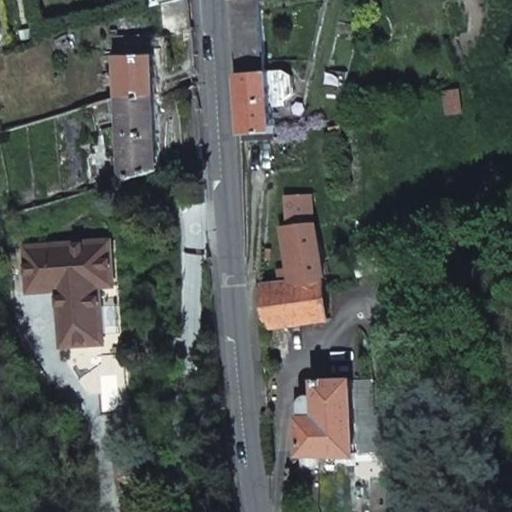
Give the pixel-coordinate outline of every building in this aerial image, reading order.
[(178,0),(160,5),(157,6),(159,35),(188,33),(185,0),(178,0)] [(230,0),(234,73),(267,71),(261,0),(230,0)] [(119,98),(158,96),(156,55),(118,56),(119,98)] [(322,111),(342,114),(349,72),(329,69),(322,111)] [(239,134),(278,133),(276,106),(284,105),(283,99),(290,98),(296,93),(295,76),(285,71),(267,71),(234,73),(236,103),(239,134)] [(161,171),(161,170),(158,96),(119,98),(124,180),(125,181),(161,171)] [(87,172),(101,172),(99,151),(86,151),(87,172)] [(288,214),(286,228),(315,225),(315,195),(288,196),(288,214)] [(293,283),(293,284),(328,281),(328,280),(324,247),(322,247),(315,225),(286,228),(293,283)] [(58,289),(62,346),(106,343),(102,286),(117,285),(113,241),(24,248),(27,291),(58,289)] [(293,283),(261,286),(262,327),(332,320),(328,281),(293,284),(293,283)] [(302,453),(359,454),(359,452),(392,453),(388,416),(377,415),(375,381),(355,382),(355,381),(318,383),(319,399),(318,398),(314,396),(310,397),(307,399),(304,404),(305,417),(301,417),(302,453)]
